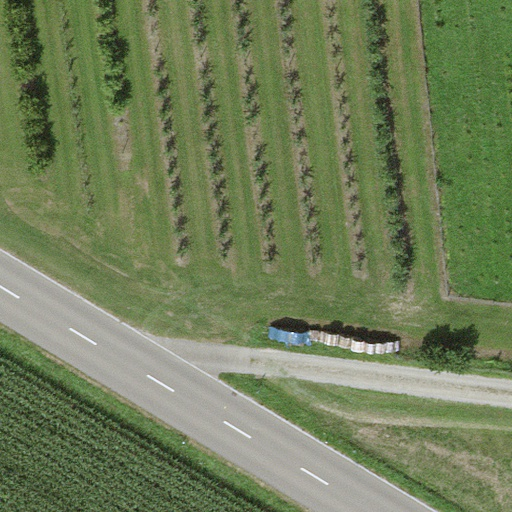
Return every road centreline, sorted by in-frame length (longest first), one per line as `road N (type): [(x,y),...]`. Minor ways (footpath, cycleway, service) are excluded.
road 1 (tertiary): [(0,287),(372,511)]
road 2 (track): [(146,376),(218,359),(511,395)]
